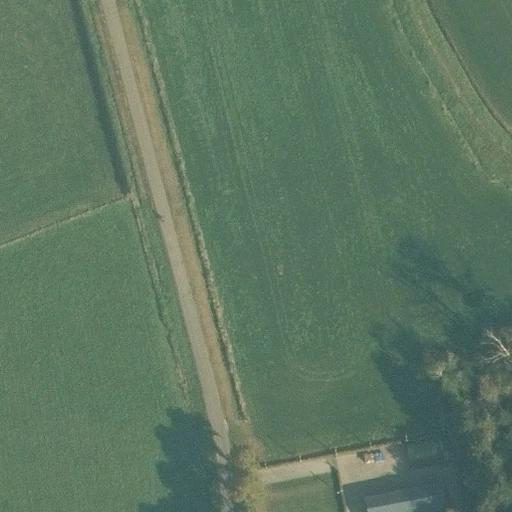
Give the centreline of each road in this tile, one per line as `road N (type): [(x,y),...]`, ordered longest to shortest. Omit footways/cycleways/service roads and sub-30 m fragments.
road 1 (unclassified): [(223,511),(219,439),(107,0)]
road 2 (track): [(409,0),(480,130),(511,159)]
